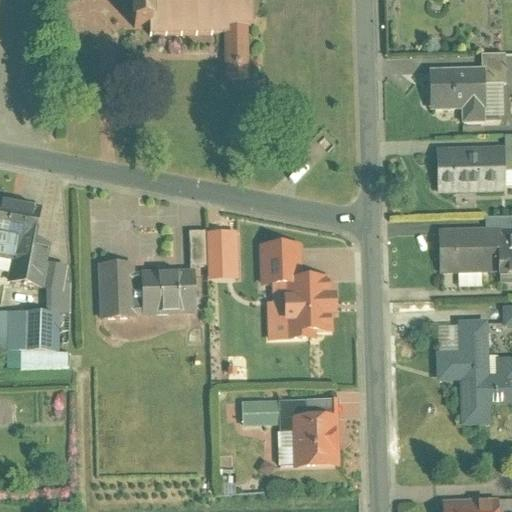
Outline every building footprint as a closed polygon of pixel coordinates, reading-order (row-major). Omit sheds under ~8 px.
[(134,0),(135,37),(150,36),(150,44),(225,42),(226,85),(250,84),(249,35),(256,35),(255,0),(134,0)] [(485,74),(429,75),(430,118),(462,117),(462,131),(486,130),(485,74)] [(506,152),(436,154),(437,201),(507,199),(506,152)] [(40,213),(0,205),(0,244),(32,251),(40,213)] [(501,233),(438,236),(440,281),(500,279),(501,292),(511,291),(511,242),(501,243),(501,233)] [(190,234),(190,266),(205,266),(205,234),(190,234)] [(239,283),(236,234),(206,235),(209,285),(239,283)] [(143,321),(140,267),(102,269),(105,323),(143,321)] [(202,275),(148,278),(151,319),(204,316),(202,275)] [(291,285),(292,337),(335,335),(334,284),(291,285)] [(511,329),(511,311),(503,311),(503,330),(511,329)] [(38,315),(0,314),(0,353),(37,355),(38,315)] [(488,327),(458,328),(459,358),(436,358),(436,390),(459,389),(460,435),(492,434),(491,414),(511,413),(511,364),(497,365),(498,382),(489,382),(488,327)] [(242,405),(242,430),(278,429),(277,404),(242,405)] [(344,472),(342,419),(296,421),(298,474),(344,472)]
